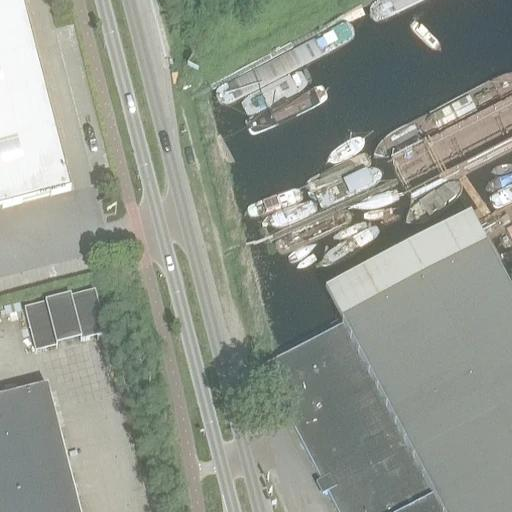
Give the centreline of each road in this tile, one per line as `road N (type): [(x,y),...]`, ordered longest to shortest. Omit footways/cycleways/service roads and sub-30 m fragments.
road 1 (tertiary): [(100,0),(232,511)]
road 2 (tertiary): [(259,511),(127,0)]
